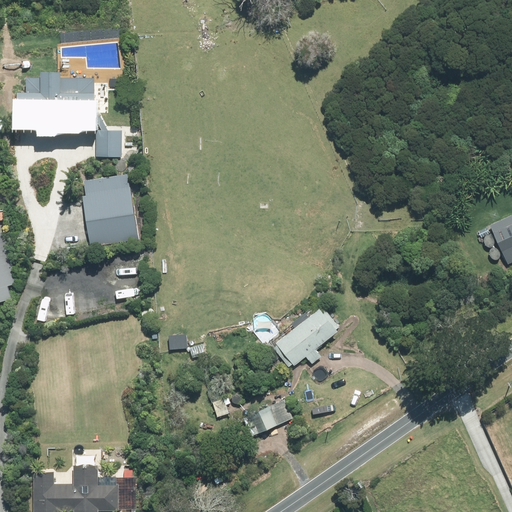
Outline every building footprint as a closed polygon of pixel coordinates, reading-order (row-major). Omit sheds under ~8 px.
[(65,79),(65,73),(47,72),(47,79),(31,78),(31,93),(22,93),(22,124),(47,124),(47,133),(56,133),(56,124),(96,125),(97,94),(96,94),(96,79),(65,79)] [(123,156),(124,131),(100,131),(100,156),(123,156)] [(131,184),(129,175),(87,181),(89,196),(86,197),(93,246),(139,239),(132,197),(144,195),(142,182),(131,184)] [(511,263),(511,214),(494,223),(511,264),(511,263)] [(8,250),(0,252),(0,285),(16,281),(8,250)] [(342,329),(327,309),(325,310),(324,309),(279,343),(296,366),(307,357),(313,364),(322,357),(317,350),(341,332),(340,331),(342,329)] [(137,345),(142,339),(138,335),(133,341),(137,345)] [(226,399),(224,393),(205,399),(215,427),(219,425),(221,431),(235,426),(227,405),(232,403),(230,398),(226,399)] [(253,436),(294,418),(287,401),(246,419),(253,436)] [(100,486),(100,466),(76,466),(77,484),(56,484),(56,473),(36,473),(36,511),(62,511),(63,510),(77,510),(76,511),(100,511),(100,510),(121,510),(121,486),(100,486)]
